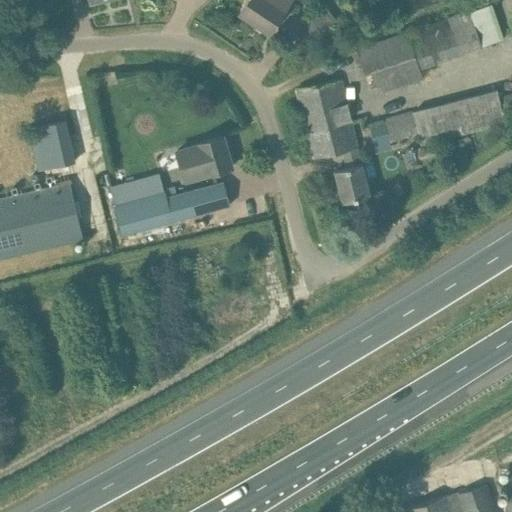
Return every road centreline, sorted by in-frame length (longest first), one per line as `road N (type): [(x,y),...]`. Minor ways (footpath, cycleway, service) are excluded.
road 1 (motorway): [(511,248),(380,334),(56,511)]
road 2 (unclassified): [(313,279),(265,112),(225,63),(169,41),(0,50)]
road 3 (motorway): [(220,511),(511,336)]
road 4 (unclassified): [(313,279),(511,154)]
road 5 (unknown): [(89,44),(86,176),(97,229)]
road 6 (unknown): [(397,511),(410,494),(441,478),(511,460)]
